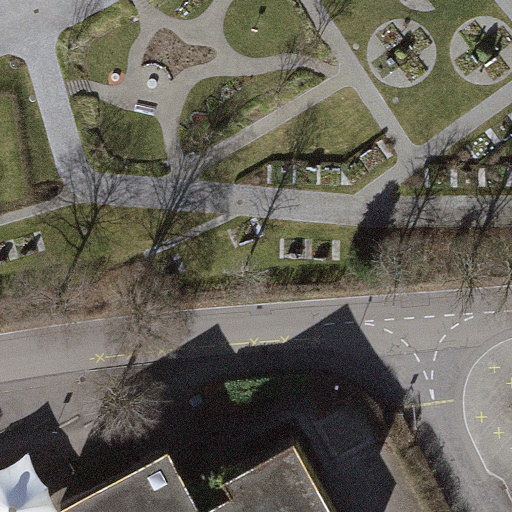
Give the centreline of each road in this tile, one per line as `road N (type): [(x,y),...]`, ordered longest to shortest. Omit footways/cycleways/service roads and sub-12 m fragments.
road 1 (residential): [(0,363),(397,327)]
road 2 (residential): [(397,327),(496,511)]
